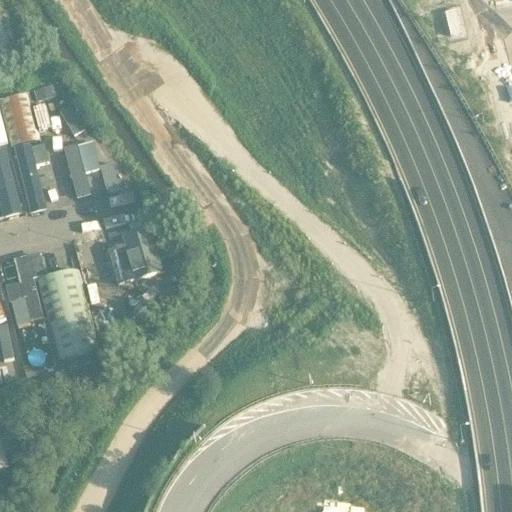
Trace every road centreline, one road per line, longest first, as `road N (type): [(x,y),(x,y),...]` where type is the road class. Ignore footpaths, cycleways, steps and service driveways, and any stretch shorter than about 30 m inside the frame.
road 1 (track): [(90,511),(153,401),(228,328),(248,282),(233,229),(163,141),(74,0)]
road 2 (motorway): [(181,511),(216,460),(238,443),(272,428),(341,417),(416,434),(479,479),(506,511)]
road 3 (motorway): [(353,0),(429,115),(511,273)]
road 4 (residential): [(133,210),(0,246)]
